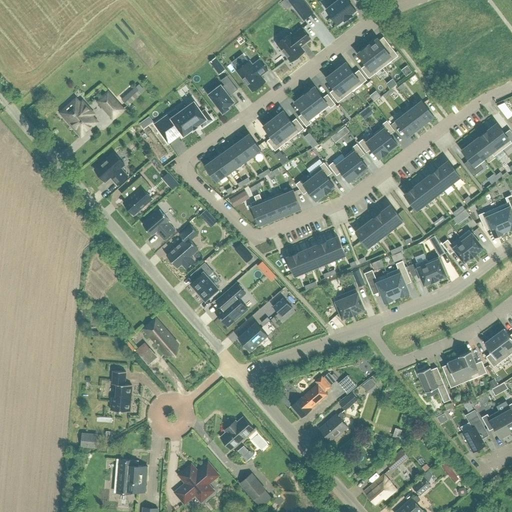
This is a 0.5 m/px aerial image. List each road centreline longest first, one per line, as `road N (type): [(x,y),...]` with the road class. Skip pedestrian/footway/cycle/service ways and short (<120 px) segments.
road 1 (residential): [(179,165),(254,239),(348,199),(471,105),(511,84)]
road 2 (residential): [(231,363),(39,141)]
road 3 (residential): [(420,0),(376,18),(179,165)]
road 4 (residential): [(360,511),(238,371)]
road 5 (residential): [(511,302),(465,335),(395,365),(367,326)]
road 6 (residential): [(367,326),(454,288),(511,246)]
road 7 (residential): [(238,371),(367,326)]
